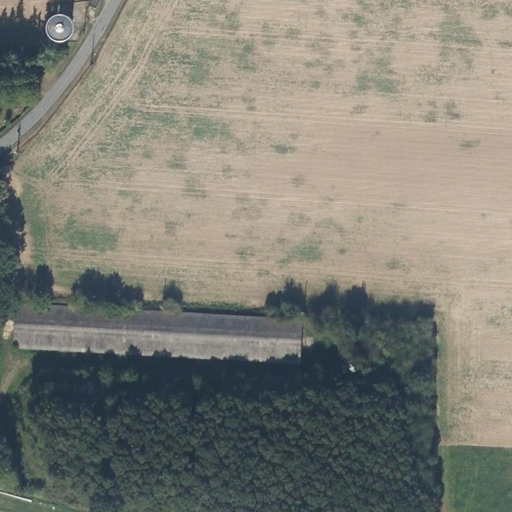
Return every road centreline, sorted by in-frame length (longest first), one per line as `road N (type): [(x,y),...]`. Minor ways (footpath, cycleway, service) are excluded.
road 1 (unknown): [(0,401),(17,366),(301,375),(315,363)]
road 2 (tertiary): [(0,147),(61,86),(115,0)]
